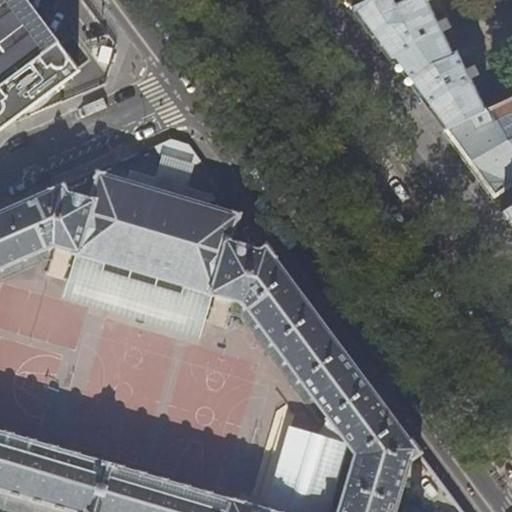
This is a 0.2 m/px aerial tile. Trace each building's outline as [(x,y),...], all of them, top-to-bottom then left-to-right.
[(0,0),(0,129),(6,125),(25,111),(41,99),(66,80),(79,71),(24,0),(0,0)] [(370,0),(344,0),(347,3),(352,9),(370,0)] [(427,0),(370,0),(352,9),(391,62),(393,60),(398,67),(445,130),(484,112),(472,85),(464,70),(472,66),(478,63),(470,45),(450,53),(441,34),(433,17),(426,2),(428,1),(427,0)] [(450,29),(442,13),(433,17),(441,34),(450,29)] [(480,82),(472,66),(464,70),(472,85),(480,82)] [(511,98),(484,112),(445,130),(492,196),(505,188),(511,183),(511,98)] [(158,189),(155,188),(154,191),(130,184),(131,182),(128,181),(127,183),(104,177),(105,174),(96,171),(94,171),(63,184),(50,190),(50,191),(0,213),(0,511),(462,511),(419,454),(419,453),(410,441),(409,442),(383,407),(384,406),(376,395),(369,385),(367,386),(274,259),(275,258),(266,245),(243,215),(240,214),(232,211),(232,213),(210,207),(210,205),(207,204),(206,206),(184,199),(184,197),(181,197),(181,199),(157,192),(158,189)] [(511,205),(502,212),(511,225),(511,205)]
